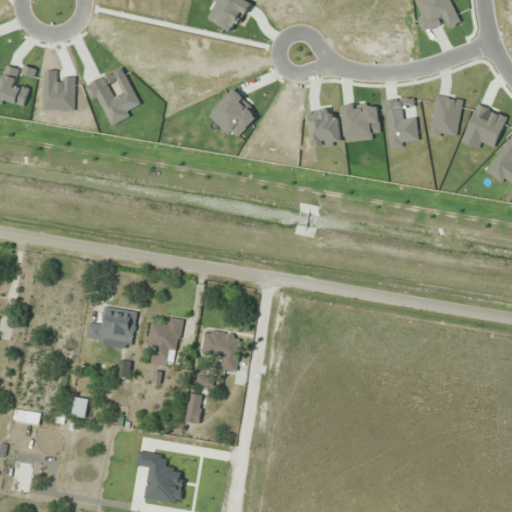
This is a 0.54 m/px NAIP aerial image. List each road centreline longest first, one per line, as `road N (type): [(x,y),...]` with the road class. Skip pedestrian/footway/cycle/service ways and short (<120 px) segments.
road 1 (residential): [(511,312),(0,230)]
road 2 (residential): [(489,41),(392,74),(329,64)]
road 3 (residential): [(329,64),(304,34),(283,42),(281,64),(290,72),(329,64)]
